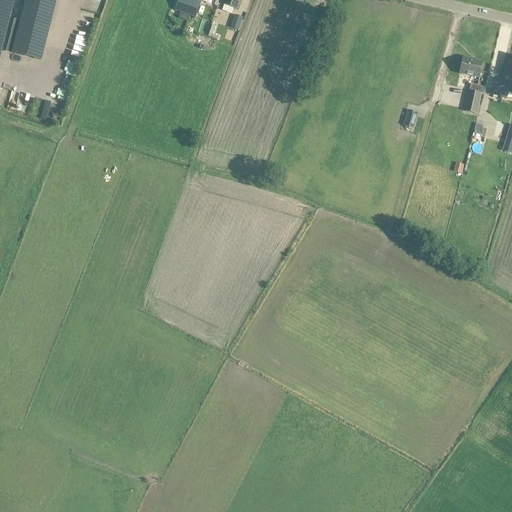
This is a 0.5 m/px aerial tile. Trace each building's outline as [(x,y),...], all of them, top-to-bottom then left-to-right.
[(0,0),(0,54),(14,2),(7,0),(0,0)] [(55,0),(25,0),(20,21),(15,20),(7,52),(39,61),(55,0)] [(199,0),(178,0),(175,11),(180,13),(179,19),(188,22),(189,16),(195,17),(200,3),(198,2),(199,0)] [(223,0),(222,5),(238,10),(241,0),(223,0)] [(238,31),(242,19),(235,17),(231,28),(238,31)] [(213,34),(216,27),(211,25),(208,34),(212,35),(211,39),(217,41),(218,36),(213,34)] [(463,58),(459,74),(478,79),(482,64),(470,61),(471,60),(463,58)] [(511,58),(507,58),(501,82),(496,81),(494,91),(510,95),(511,82),(511,58)] [(477,115),(481,94),(468,92),(463,112),(477,115)] [(416,114),(408,112),(404,125),(413,127),(416,114)] [(511,153),(511,126),(503,151),(511,153)] [(461,174),(463,166),(456,164),(454,172),(461,174)]
